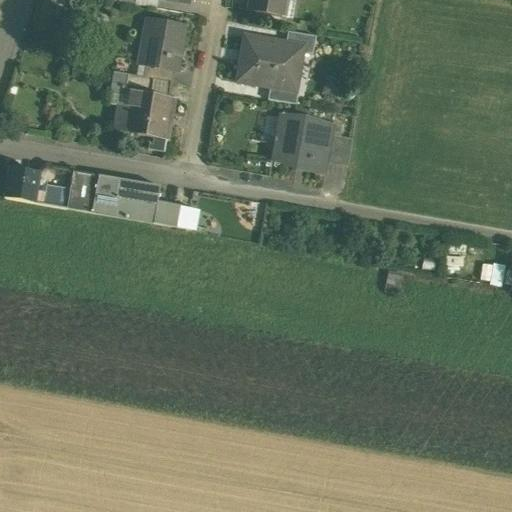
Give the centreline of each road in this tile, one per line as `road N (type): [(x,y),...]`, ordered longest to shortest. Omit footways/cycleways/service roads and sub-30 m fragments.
road 1 (residential): [(188,182),(511,236)]
road 2 (residential): [(0,144),(188,182)]
road 3 (residential): [(188,182),(219,0)]
